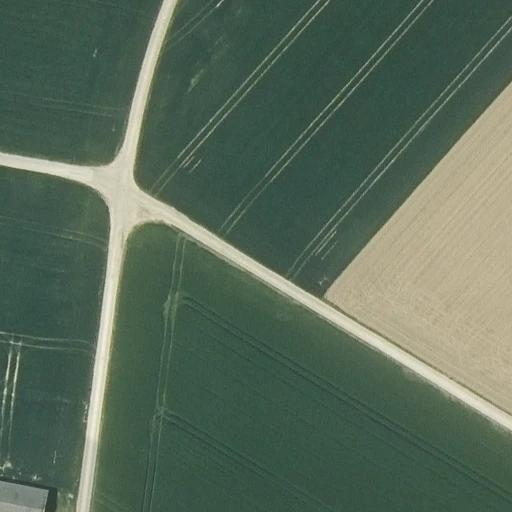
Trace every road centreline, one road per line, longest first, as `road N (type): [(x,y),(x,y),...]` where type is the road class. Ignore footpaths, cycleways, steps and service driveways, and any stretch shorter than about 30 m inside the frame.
road 1 (track): [(511,427),(124,192),(0,162)]
road 2 (track): [(174,0),(152,55),(124,192),(82,511)]
